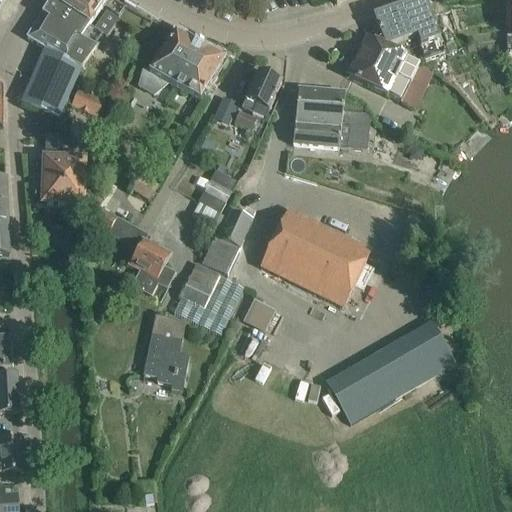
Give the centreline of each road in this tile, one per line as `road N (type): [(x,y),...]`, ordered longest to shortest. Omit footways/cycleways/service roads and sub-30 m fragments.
road 1 (unclassified): [(36,511),(9,85),(0,64)]
road 2 (secondary): [(379,0),(329,22),(259,36),(219,31),(156,0)]
